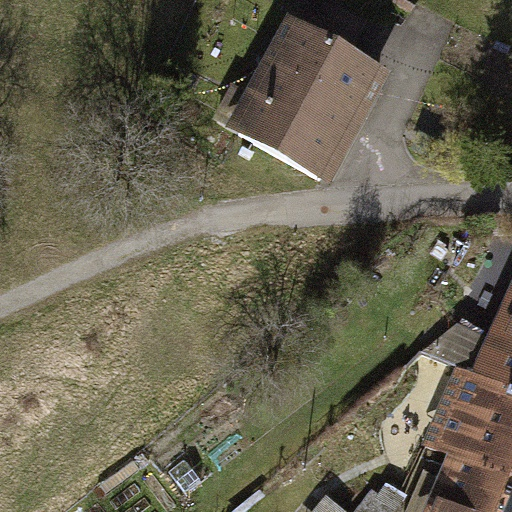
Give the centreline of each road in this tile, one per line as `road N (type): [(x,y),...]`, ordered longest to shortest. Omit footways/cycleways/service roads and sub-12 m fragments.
road 1 (residential): [(511,199),(317,207),(192,230)]
road 2 (track): [(0,316),(192,230)]
